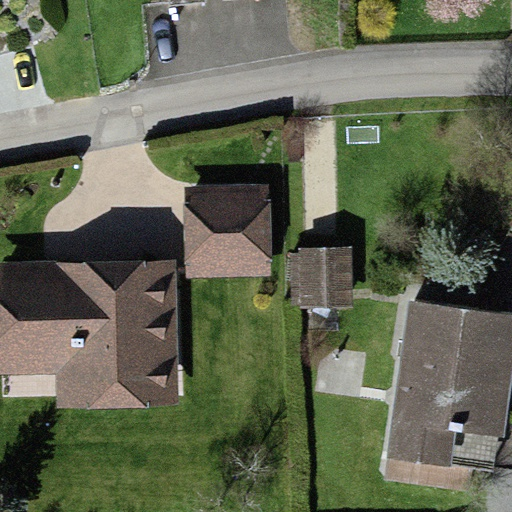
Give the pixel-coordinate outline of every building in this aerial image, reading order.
[(200,0),(167,0),(168,16),(201,15),(200,0)] [(253,0),(220,0),(221,10),(254,9),(253,0)] [(186,199),(186,280),(266,280),(266,199),(186,199)] [(341,264),(293,265),(294,316),(342,315),(341,264)] [(169,280),(0,279),(0,378),(62,378),(62,419),(168,419),(169,280)] [(412,319),(398,430),(455,437),(497,442),(510,331),(412,319)] [(449,489),(455,437),(398,430),(392,482),(449,489)]
